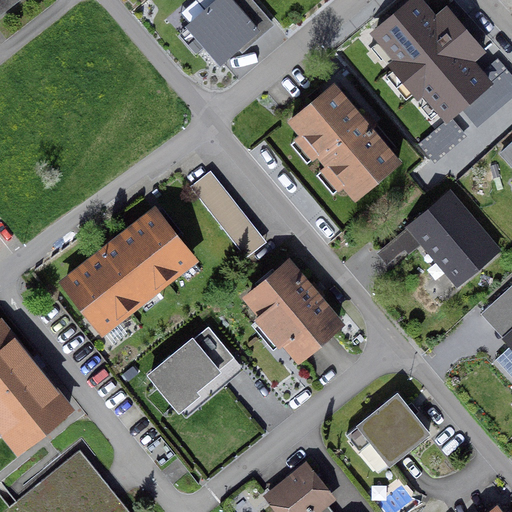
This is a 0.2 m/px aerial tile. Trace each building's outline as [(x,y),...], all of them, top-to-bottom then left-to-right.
[(0,0),(0,10),(13,0),(0,0)] [(211,0),(187,21),(219,60),(258,28),(234,0),(211,0)] [(488,81),(422,0),(415,0),(374,33),(442,118),(488,81)] [(353,199),(395,163),(331,86),(289,122),(353,199)] [(454,288),(498,254),(451,194),(407,228),(454,288)] [(166,253),(178,244),(153,213),(63,284),(99,331),(178,269),(166,253)] [(335,324),(286,265),(247,298),(297,357),(335,324)] [(2,322),(0,323),(0,431),(18,454),(73,410),(2,322)] [(209,332),(149,379),(178,417),(239,369),(209,332)] [(387,465),(426,434),(395,395),(344,436),(357,451),(369,442),(387,465)] [(128,511),(78,450),(1,511),(128,511)] [(328,498),(303,468),(268,496),(281,511),(330,511),(323,502),(328,498)]
